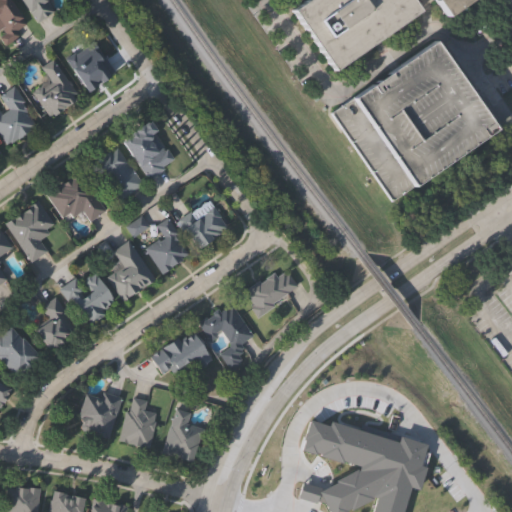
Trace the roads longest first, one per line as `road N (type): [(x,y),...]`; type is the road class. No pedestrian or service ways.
road 1 (tertiary): [(491,199),(285,349),(234,415),(200,497)]
road 2 (residential): [(260,231),(255,246),(50,387),(34,407),(19,454)]
road 3 (residential): [(92,0),(260,231)]
road 4 (residential): [(0,452),(86,465),(224,503)]
road 5 (tertiary): [(221,511),(259,424),(307,360),(346,329)]
road 6 (tertiary): [(346,329),(505,218)]
road 7 (residential): [(0,188),(150,83)]
